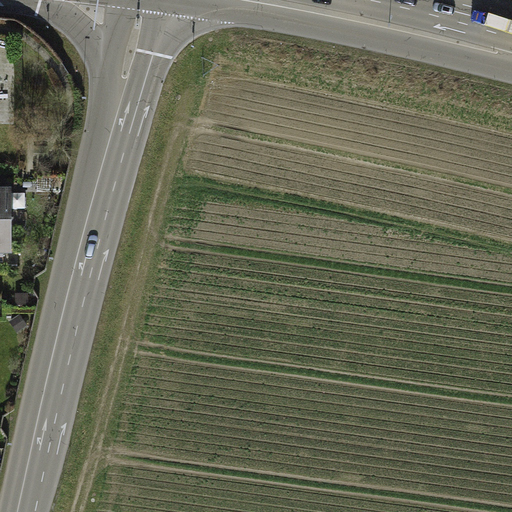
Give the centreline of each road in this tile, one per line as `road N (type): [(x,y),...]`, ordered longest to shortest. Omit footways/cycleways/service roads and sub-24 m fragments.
road 1 (tertiary): [(23,511),(143,0)]
road 2 (track): [(75,511),(185,102)]
road 3 (secondary): [(511,43),(326,0)]
